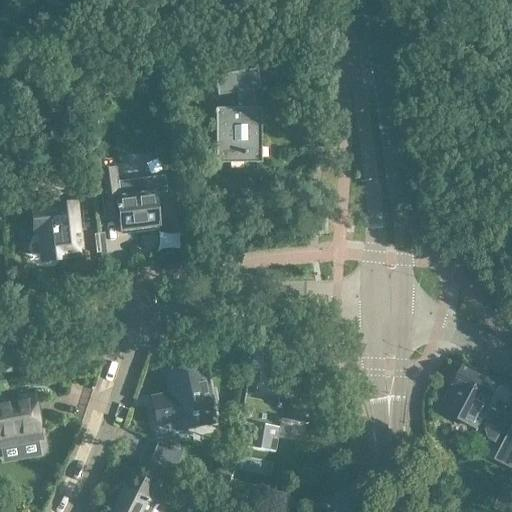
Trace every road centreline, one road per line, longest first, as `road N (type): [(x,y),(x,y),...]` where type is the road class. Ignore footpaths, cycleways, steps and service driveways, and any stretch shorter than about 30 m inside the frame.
road 1 (tertiary): [(342,0),(373,250),(390,301)]
road 2 (tertiary): [(390,301),(400,226),(367,0)]
road 3 (residential): [(390,301),(245,293),(130,311)]
road 4 (residential): [(70,511),(135,341),(130,311)]
road 5 (tertiary): [(395,511),(390,301)]
road 6 (residential): [(511,358),(390,301)]
road 7 (residential): [(0,332),(130,311)]
